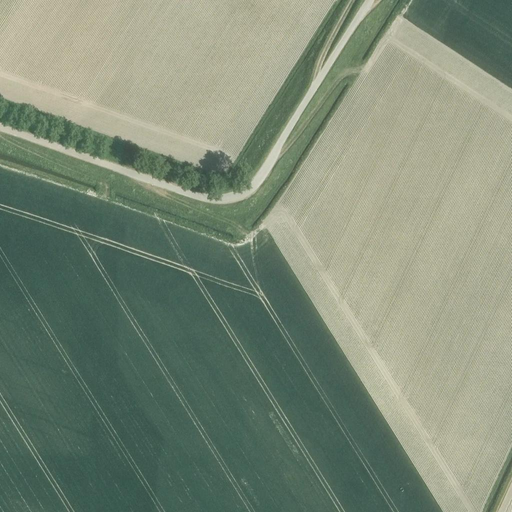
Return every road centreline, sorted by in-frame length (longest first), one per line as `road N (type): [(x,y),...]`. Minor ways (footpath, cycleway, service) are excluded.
road 1 (unclassified): [(0,128),(232,202),(265,173),(370,0)]
road 2 (track): [(259,181),(349,70),(364,75)]
road 3 (track): [(0,136),(103,182),(106,202)]
